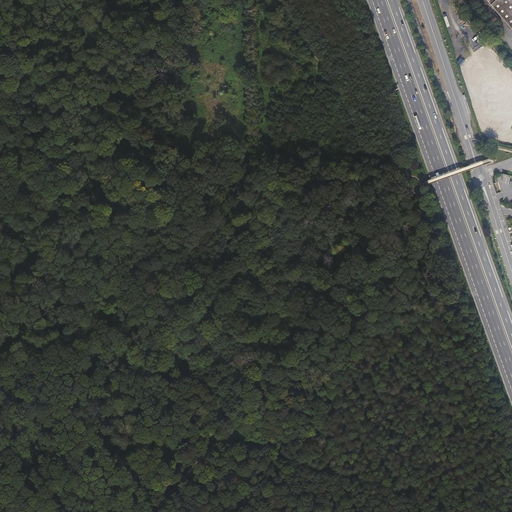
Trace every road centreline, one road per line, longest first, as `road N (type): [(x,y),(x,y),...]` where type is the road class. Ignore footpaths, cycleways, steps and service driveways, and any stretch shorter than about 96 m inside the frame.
road 1 (track): [(411,188),(417,217),(160,511)]
road 2 (trunk): [(378,0),(511,372)]
road 3 (track): [(60,156),(367,157),(401,170),(411,188)]
road 4 (trunk): [(511,334),(392,0)]
road 5 (tertiary): [(422,0),(481,177)]
road 6 (track): [(0,41),(60,156)]
